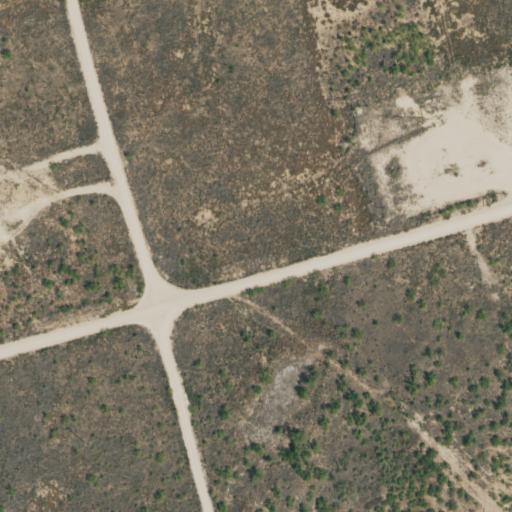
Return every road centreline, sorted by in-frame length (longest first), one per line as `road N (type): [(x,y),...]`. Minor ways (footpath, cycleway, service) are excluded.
road 1 (track): [(70,0),(213,511)]
road 2 (track): [(0,348),(511,206)]
